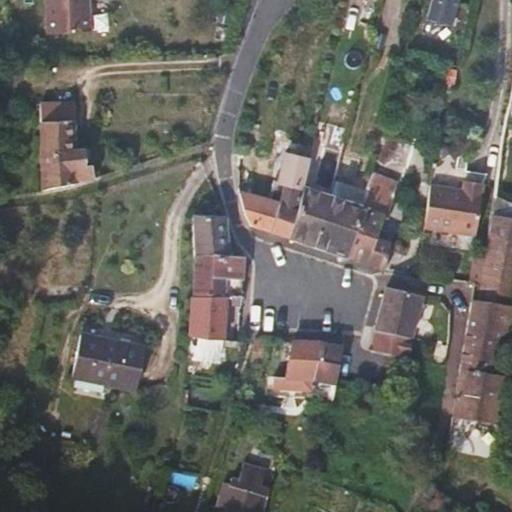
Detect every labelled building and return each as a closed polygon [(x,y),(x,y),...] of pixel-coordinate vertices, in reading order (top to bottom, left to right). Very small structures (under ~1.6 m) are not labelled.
[(93,32),(90,0),(48,0),(51,35),(93,32)] [(465,31),(473,4),(461,1),(460,0),(433,0),(429,20),(465,31)] [(81,153),(80,128),(71,125),(69,105),(42,108),(40,135),(45,194),(101,182),(100,168),(92,169),(91,152),(81,153)] [(307,169),(310,159),(292,155),(289,164),(307,169)] [(286,240),(302,187),(307,169),(289,164),(284,182),(276,181),(272,202),(242,193),(256,232),(286,240)] [(474,237),(485,185),(466,181),(464,190),(431,183),(422,225),(474,237)] [(383,232),(387,214),(397,216),(402,193),(371,186),(364,213),(360,229),(353,259),(388,266),(397,237),(383,232)] [(315,248),(326,218),(303,211),(309,190),(302,187),(286,240),(315,248)] [(360,229),(364,213),(332,203),(326,218),(360,229)] [(511,334),(510,334),(511,320),(511,219),(487,215),(454,414),(501,422),(511,358),(511,334)] [(353,259),(360,229),(326,218),(315,248),(353,259)] [(233,262),(235,222),(200,222),(197,240),(211,241),(210,261),(233,262)] [(246,286),(248,264),(233,262),(210,261),(211,241),(197,240),(191,296),(231,299),(224,283),(246,286)] [(415,339),(427,297),(390,287),(377,329),(415,339)] [(226,339),(229,309),(244,310),(245,300),(231,299),(191,296),(186,337),(226,339)] [(409,359),(415,339),(377,329),(371,349),(409,359)] [(139,389),(147,345),(80,334),(72,378),(139,389)] [(223,356),(226,339),(186,337),(184,353),(223,356)] [(265,368),(272,345),(257,341),(251,364),(265,368)] [(339,382),(347,349),(323,344),(294,343),(289,374),(279,377),(280,387),(315,385),(316,375),(339,382)] [(242,485),(235,481),(229,479),(227,484),(215,509),(221,511),(222,511),(265,511),(269,505),(271,499),(263,496),(271,478),(249,469),(242,485)]
